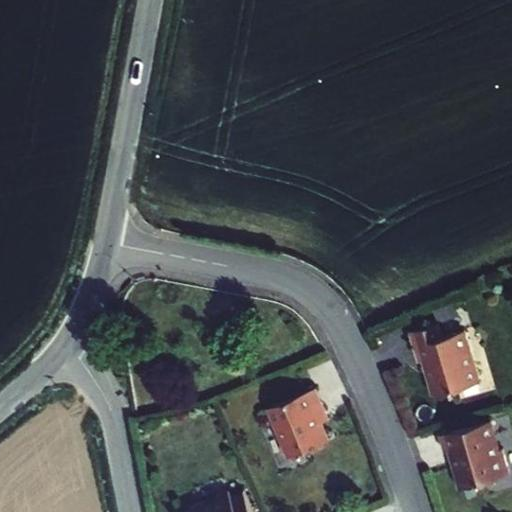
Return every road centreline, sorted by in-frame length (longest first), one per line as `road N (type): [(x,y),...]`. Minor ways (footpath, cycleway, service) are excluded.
road 1 (residential): [(107,242),(281,275),(320,298),(345,332),(418,511)]
road 2 (unclassified): [(107,242),(151,0)]
road 3 (unclassified): [(133,511),(109,406),(67,345)]
